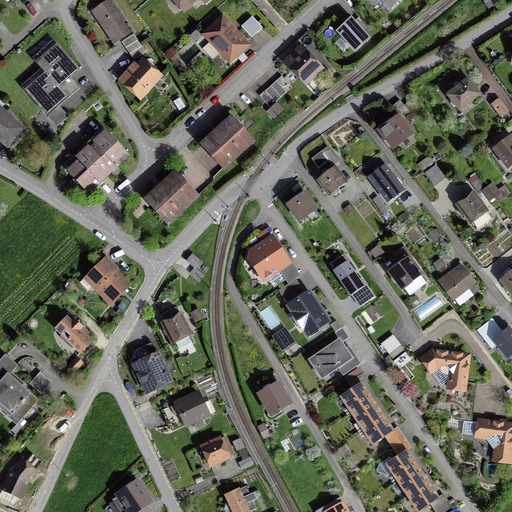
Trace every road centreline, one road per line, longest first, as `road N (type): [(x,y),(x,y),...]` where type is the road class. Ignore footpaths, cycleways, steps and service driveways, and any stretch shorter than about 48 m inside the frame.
road 1 (residential): [(273,211),(477,511)]
road 2 (residential): [(273,211),(235,246),(234,291),(360,511)]
road 3 (residential): [(356,108),(511,315)]
road 4 (residential): [(154,161),(331,0)]
road 5 (residential): [(291,155),(418,338)]
road 6 (residential): [(154,161),(63,5)]
road 7 (residential): [(109,374),(38,511)]
road 8 (residential): [(109,374),(173,511)]
road 9 (residential): [(259,181),(220,203),(158,268)]
road 10 (residential): [(470,45),(356,108)]
